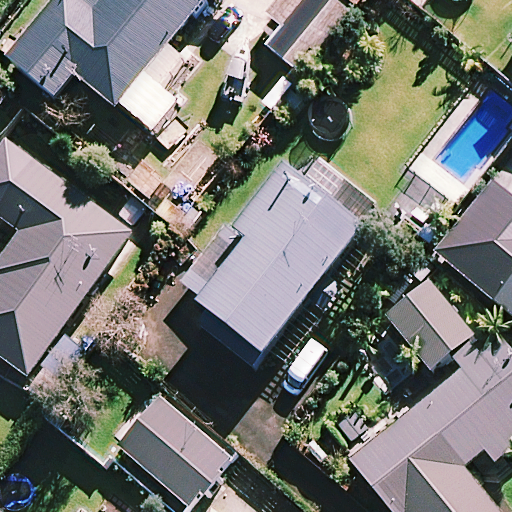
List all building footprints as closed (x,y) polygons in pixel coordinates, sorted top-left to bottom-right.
[(224,0),(76,0),(13,65),(58,109),(83,84),(147,147),(181,112),(165,96),(187,72),(171,56),(224,0)] [(358,17),(335,0),(291,0),(260,44),(311,82),(358,17)] [(511,167),(502,179),(511,188),(511,167)] [(138,242),(40,173),(4,224),(29,242),(0,282),(0,361),(34,385),(43,372),(67,389),(89,357),(67,341),(138,242)] [(228,260),(213,248),(183,287),(214,312),(205,323),(270,374),(386,229),(326,182),(313,199),(291,182),(246,238),(228,260)] [(474,348),(478,345),(435,292),(392,327),(436,380),(456,364),(468,378),(356,471),(389,511),(496,511),(469,479),(492,460),(501,472),(511,462),(511,360),(505,352),(492,362),(488,366),(474,348)] [(511,293),(498,310),(511,321),(511,293)] [(272,511),(278,505),(163,411),(125,456),(193,511),(272,511)]
